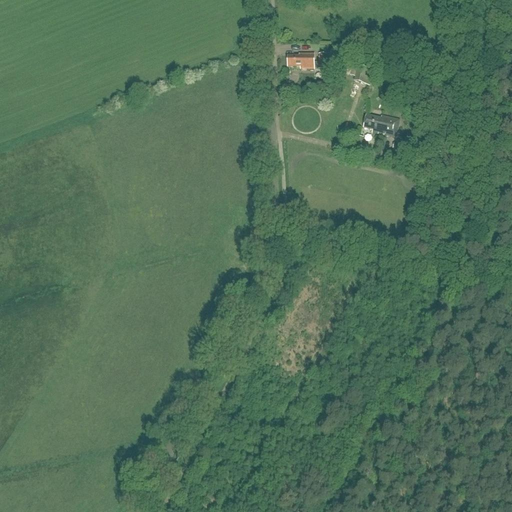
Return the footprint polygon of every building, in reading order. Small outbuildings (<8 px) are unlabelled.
[(313,71),(313,56),(299,56),(299,58),(288,58),(288,69),(300,69),(300,71),(313,71)] [(368,87),(372,71),(358,67),(353,83),(368,87)] [(455,134),(457,100),(454,98),(454,93),(449,93),(447,118),(450,118),(449,134),(455,134)] [(421,122),(437,119),(435,109),(418,114),(421,122)] [(380,121),(366,117),(363,130),(372,132),(371,134),(394,139),(398,122),(381,118),(380,121)] [(373,277),(364,275),(363,282),(371,284),(373,277)]
